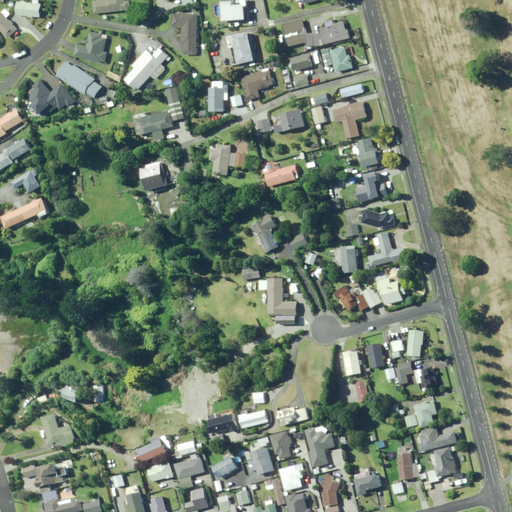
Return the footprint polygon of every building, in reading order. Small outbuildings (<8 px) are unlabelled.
[(41,4),(42,2),(42,1),(36,0),(36,4),(20,3),(19,14),(19,15),(25,16),(31,16),(35,16),(43,17),(44,9),(44,5),(41,4)] [(128,0),(127,0),(99,0),(97,0),(96,0),(97,13),(105,12),(109,12),(112,11),(126,10),(132,9),(133,9),(133,7),(133,2),(132,0),(130,0),(128,0)] [(249,20),(251,20),(250,3),(240,4),(239,0),(224,0),(226,16),(226,22),(236,21),(248,20),(249,20)] [(13,21),(9,18),(4,12),(0,16),(0,15),(0,27),(11,39),(20,30),(19,28),(15,24),(16,23),(13,21)] [(200,14),(197,14),(175,13),(175,27),(183,27),(183,42),(183,43),(186,43),(186,54),(199,54),(199,51),(199,48),(200,14)] [(309,29),(307,20),(307,19),(285,24),(288,33),(291,46),(310,41),(310,45),(311,45),(324,45),(324,39),(326,39),(327,44),(354,37),(352,29),(350,29),(347,21),(337,23),(338,28),(333,29),(332,26),(323,28),(324,32),(310,33),(303,35),(302,31),(309,29)] [(104,37),(105,33),(92,31),(91,38),(90,37),(89,40),(89,43),(89,44),(89,46),(79,43),(77,53),(76,56),(86,58),(103,62),(104,62),(104,61),(108,62),(110,52),(108,52),(106,51),(109,38),(104,37)] [(237,35),(244,63),(260,60),(253,31),(237,34),(237,35)] [(351,55),(350,54),(348,46),(333,50),(337,63),(339,72),(356,67),(354,56),(353,54),(351,55)] [(165,62),(166,61),(168,58),(170,60),(173,57),(171,55),(162,47),(155,55),(149,49),(135,65),(137,67),(127,79),(140,90),(153,75),(163,64),(165,62)] [(131,53),(125,51),(120,63),(126,66),(131,53)] [(335,63),(333,53),(330,53),(330,51),(325,52),(327,59),(328,65),(335,63)] [(315,66),(315,65),(312,53),(304,55),(294,57),(297,70),(306,68),(313,67),(315,66)] [(97,78),(86,70),(77,64),(76,66),(69,61),(68,62),(59,75),(79,88),(87,94),(89,92),(98,98),(105,86),(96,80),(98,78),(97,78)] [(271,85),(276,84),(272,69),(271,70),(267,71),(243,77),(249,100),(250,100),(259,98),(263,97),(261,89),(270,87),(272,87),(271,85)] [(293,86),(289,69),(285,70),(289,87),(293,86)] [(109,75),(122,81),(124,77),(112,70),(109,75)] [(311,82),(309,76),(309,74),(296,77),(299,85),(311,82)] [(78,101),(63,83),(53,91),(43,79),(35,85),(37,88),(33,91),(33,100),(37,104),(35,105),(35,106),(41,113),(42,113),(43,112),(44,114),(43,114),(45,116),(52,110),(53,112),(60,106),(63,109),(69,103),(71,106),(78,101)] [(227,99),(229,99),(231,99),(231,84),(227,84),(227,81),(215,81),(215,87),(212,86),(212,89),(212,110),(227,111),(227,110),(227,99)] [(346,97),(367,92),(365,83),(349,87),(349,88),(344,89),(346,97)] [(320,104),(331,101),(329,92),(318,95),(320,104)] [(236,107),(244,104),(245,104),(243,94),(233,97),(236,107)] [(337,110),(339,119),(340,122),(346,121),(350,138),(362,135),(358,119),(370,116),(367,101),(351,105),(351,106),(341,109),(337,110)] [(175,121),(184,119),(182,112),(186,111),(184,105),(172,108),(173,112),(172,113),(171,110),(147,116),(137,119),(141,135),(143,134),(156,131),(158,140),(167,138),(165,129),(177,126),(175,121)] [(319,124),(326,122),(329,121),(325,106),(324,106),(315,108),(319,124)] [(8,131),(25,120),(19,109),(0,120),(0,137),(8,133),(9,133),(8,131)] [(288,131),(308,126),(304,109),(283,114),(286,123),(277,125),(278,128),(279,132),(288,130),(288,131)] [(273,130),(272,128),(270,118),(269,119),(260,121),(263,133),(266,132),(273,130)] [(23,155),(24,154),(33,149),(26,137),(22,140),(17,143),(10,147),(6,150),(7,152),(0,156),(0,171),(11,165),(16,162),(15,160),(23,155)] [(386,161),(383,150),(383,149),(380,150),(380,147),(377,148),(375,137),(360,141),(361,142),(356,143),(358,153),(360,153),(361,156),(363,155),(363,154),(366,154),(369,167),(386,162),(386,161)] [(145,149),(144,143),(139,144),(138,143),(132,145),(133,148),(137,152),(145,149)] [(180,150),(177,144),(168,149),(171,156),(180,150)] [(233,152),(234,145),(221,144),(221,145),(219,145),(219,149),(214,149),(213,158),(218,158),(217,173),(231,175),(231,173),(233,152)] [(249,154),(248,154),(239,152),(237,166),(244,167),(247,167),(249,154)] [(171,184),(166,169),(163,160),(142,167),(150,191),(155,189),(156,192),(166,189),(165,186),(171,184)] [(271,186),(299,179),(297,174),(301,173),(299,164),(281,169),(274,170),(274,171),(267,173),(271,186)] [(43,185),(37,175),(33,169),(22,176),(12,182),(17,189),(26,183),(32,192),(43,185)] [(377,198),(391,195),(389,183),(383,184),(382,180),(385,180),(383,171),(371,174),(373,180),(374,184),(360,187),(361,191),(363,201),(363,202),(377,198)] [(22,208),(27,220),(41,214),(42,216),(44,215),(44,216),(51,213),(50,210),(50,209),(44,197),(38,200),(38,199),(34,201),(35,202),(26,206),(22,208)] [(331,200),(333,210),(343,207),(341,197),(331,200)] [(260,205),(262,210),(265,209),(265,207),(271,205),(269,202),(260,205)] [(173,218),(182,216),(178,205),(170,208),(173,218)] [(16,225),(27,220),(22,208),(19,209),(12,212),(12,211),(11,211),(9,212),(9,213),(2,216),(7,229),(16,225)] [(392,210),(384,212),(381,212),(368,209),(368,210),(366,216),(362,214),(361,220),(365,221),(364,222),(384,228),(397,224),(399,224),(397,217),(394,218),(394,216),(393,215),(392,210)] [(279,226),(277,222),(273,215),(271,216),(266,219),(262,221),(261,222),(260,221),(257,223),(258,224),(255,225),(259,233),(260,232),(260,234),(270,252),(282,246),(280,242),(275,234),(273,229),(279,226)] [(357,225),(349,226),(350,233),(347,233),(348,237),(350,237),(350,236),(361,234),(359,224),(357,225)] [(296,249),(296,250),(310,244),(304,231),(302,232),(303,234),(297,237),(291,239),(292,241),(296,249)] [(410,259),(407,248),(407,247),(398,249),(395,248),(391,232),(380,235),(381,237),(377,238),(377,239),(378,244),(379,245),(382,244),(385,253),(376,255),(371,256),(374,267),(397,261),(397,262),(410,259)] [(343,255),(344,264),(344,265),(347,265),(347,273),(361,271),(359,245),(345,247),(345,255),(343,255)] [(317,265),(321,255),(312,252),(309,262),(317,265)] [(260,277),(264,277),(262,266),(247,269),(249,280),(253,279),(260,277)] [(326,276),(326,270),(324,269),(325,268),(323,266),(322,267),(318,273),(323,278),(324,279),(326,276)] [(301,301),(300,301),(288,301),(287,287),(287,278),(271,278),(271,282),(271,291),(273,291),(273,313),(274,313),(282,313),(282,315),(287,315),(298,315),(301,315),(301,301)] [(405,286),(403,281),(394,283),(393,278),(381,281),(385,295),(388,294),(391,305),(408,300),(408,299),(407,294),(408,294),(410,293),(409,290),(409,289),(408,286),(405,286)] [(375,307),(383,303),(385,302),(380,292),(378,293),(376,289),(375,290),(373,288),(366,292),(375,308),(375,307)] [(365,293),(364,294),(358,298),(353,289),(352,290),(342,296),(350,306),(354,304),(356,307),(360,305),(360,306),(361,306),(364,311),(371,307),(373,306),(365,293)] [(426,344),(426,341),(427,331),(414,330),(412,346),(412,349),(411,355),(424,356),(425,344),(426,345),(426,344)] [(407,349),(406,347),(404,340),(394,342),(394,343),(397,352),(398,356),(401,355),(401,354),(400,351),(405,350),(407,349)] [(376,368),(388,366),(389,366),(384,343),(383,343),(371,346),(372,355),(373,354),(376,368)] [(365,373),(361,351),(355,353),(354,351),(347,352),(352,375),(362,374),(365,373)] [(403,385),(409,383),(411,382),(409,375),(416,373),(413,361),(401,364),(402,367),(399,368),(403,385)] [(438,372),(437,369),(436,366),(431,368),(432,369),(429,370),(425,371),(425,372),(422,373),(423,376),(426,375),(427,376),(424,376),(426,383),(428,383),(429,387),(430,387),(441,384),(439,376),(438,372)] [(395,368),(388,370),(391,379),(399,378),(396,368),(395,368)] [(356,384),(360,402),(369,400),(365,380),(355,382),(356,384)] [(86,391),(82,390),(73,386),(72,387),(68,397),(81,402),(86,391)] [(96,386),(95,401),(105,402),(105,386),(96,386)] [(267,403),(267,393),(258,393),(257,403),(267,403)] [(424,428),(437,424),(435,415),(440,414),(436,400),(417,405),(424,428)] [(401,411),(401,409),(399,404),(392,406),(394,414),(397,413),(397,412),(401,411)] [(308,408),(307,408),(300,411),(299,407),(289,410),(288,406),(287,406),(281,408),(286,426),(311,419),(308,408)] [(266,423),(272,422),(269,410),(252,415),(251,414),(250,414),(244,415),(243,416),(247,428),(262,424),(266,423)] [(222,418),(221,414),(221,413),(216,415),(217,420),(213,420),(217,434),(222,433),(234,429),(235,432),(243,430),(238,414),(237,414),(222,418)] [(62,420),(61,416),(61,414),(60,414),(48,417),(53,441),(54,444),(59,443),(60,448),(78,444),(77,439),(79,438),(76,425),(74,425),(69,427),(64,428),(62,420)] [(410,427),(420,424),(418,415),(408,417),(410,427)] [(456,432),(452,433),(441,436),(439,427),(425,431),(426,435),(423,436),(425,443),(421,444),(424,452),(459,442),(456,432)] [(320,432),(319,429),(319,428),(309,430),(314,452),(312,452),(316,468),(332,464),(328,449),(338,447),(336,437),(335,434),(333,434),(331,434),(326,431),(320,432)] [(291,437),(289,432),(273,436),(278,455),(281,455),(282,460),(293,457),(291,447),(294,443),(292,437),(291,437)] [(220,444),(229,442),(227,434),(222,435),(218,436),(220,444)] [(171,450),(166,438),(165,436),(156,440),(157,443),(158,442),(159,443),(143,450),(141,447),(138,448),(140,453),(143,451),(147,462),(172,451),(171,450)] [(271,437),(261,440),(263,447),(270,445),(270,444),(273,443),(271,437)] [(181,446),(184,455),(200,451),(197,441),(181,446)] [(386,447),(385,441),(377,443),(378,449),(386,447)] [(277,471),(270,448),(260,450),(259,447),(255,449),(256,452),(255,452),(257,460),(251,462),(254,471),(256,471),(257,470),(260,469),(261,475),(277,471)] [(441,477),(446,476),(459,473),(458,467),(459,467),(456,456),(455,456),(454,451),(458,450),(457,447),(438,451),(442,468),(440,469),(439,469),(439,470),(431,472),(433,481),(433,482),(442,480),(441,477)] [(416,474),(418,474),(421,473),(420,465),(415,466),(414,453),(413,453),(413,451),(403,451),(403,454),(402,454),(404,480),(416,479),(416,474)] [(239,464),(234,456),(232,453),(226,456),(228,460),(216,467),(217,468),(223,479),(231,474),(232,474),(234,473),(233,473),(241,468),(239,464)] [(208,472),(207,469),(204,458),(193,461),(178,464),(182,479),(181,479),(183,489),(195,486),(195,485),(193,476),(208,472)] [(309,472),(308,469),(306,461),(291,465),(293,476),(309,472)] [(170,479),(177,477),(173,462),(155,467),(156,469),(152,470),(155,482),(159,481),(161,480),(167,479),(170,478),(170,479)] [(41,474),(39,469),(38,464),(26,468),(26,469),(29,478),(41,474)] [(44,488),(51,486),(63,482),(62,477),(64,477),(63,474),(65,473),(62,464),(48,467),(48,466),(41,468),(44,480),(41,481),(43,487),(44,488)] [(375,489),(380,488),(385,487),(382,475),(376,476),(375,471),(370,472),(371,477),(359,480),(358,480),(362,496),(366,495),(369,494),(370,494),(370,491),(375,489)] [(342,505),(340,493),(345,483),(339,480),(340,478),(331,474),(326,484),(324,490),(326,491),(328,506),(342,505)] [(119,488),(128,485),(126,475),(114,478),(115,482),(117,481),(119,488)] [(281,505),(285,505),(287,504),(281,479),(275,480),(280,503),(281,505)] [(405,492),(404,487),(403,483),(394,485),(396,494),(405,492)] [(308,501),(311,500),(310,494),(313,493),(311,486),(303,488),(295,491),(290,492),(288,492),(293,511),(300,511),(311,509),(308,501)] [(239,494),(242,505),(252,503),(248,487),(245,488),(246,492),(239,494)] [(212,507),(211,505),(207,488),(195,491),(196,493),(198,501),(189,504),(191,511),(200,510),(212,507)] [(79,511),(81,511),(86,510),(83,501),(83,500),(64,505),(62,499),(57,500),(56,499),(61,498),(59,490),(46,493),(48,503),(47,503),(49,511),(50,511),(55,511),(79,511)] [(147,511),(146,505),(145,501),(143,492),(128,496),(130,504),(133,504),(134,511),(147,511)] [(170,511),(171,511),(170,511),(166,496),(154,499),(155,504),(153,504),(155,511),(170,511)] [(240,511),(239,506),(238,504),(233,505),(231,496),(229,496),(222,498),(225,511),(223,511),(240,511)] [(103,511),(106,511),(103,500),(97,502),(92,503),(87,504),(89,511),(103,511)] [(280,511),(278,504),(277,504),(276,500),(274,501),(270,502),(269,502),(270,505),(269,506),(270,510),(266,511),(265,507),(258,509),(259,511),(280,511)]
